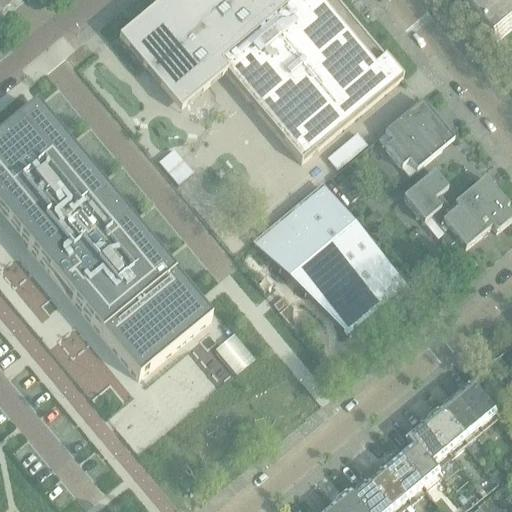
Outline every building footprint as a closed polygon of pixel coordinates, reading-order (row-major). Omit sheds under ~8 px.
[(169,0),(118,43),(143,73),(148,69),(154,74),(167,86),(174,91),(179,95),(181,95),(184,95),(187,95),(190,93),(200,85),(218,69),(225,78),(301,167),(402,82),(336,3),(333,0),(169,0)] [(497,44),(511,31),(511,0),(484,0),(470,12),(497,44)] [(391,146),(383,152),(400,172),(408,166),(416,176),(454,144),(422,106),(384,137),(391,146)] [(35,111),(0,140),(0,217),(15,236),(138,384),(211,324),(35,111)] [(357,137),(327,163),(337,174),(366,149),(357,137)] [(192,176),(173,153),(158,166),(177,189),(192,176)] [(448,193),(434,176),(403,202),(424,227),(430,222),(444,238),(441,242),(442,244),(444,249),(448,250),(452,248),(457,244),(465,254),(491,232),(496,237),(511,224),(511,221),(505,213),(508,211),(485,183),(450,212),(440,200),(448,193)] [(349,188),(341,195),(352,208),(360,201),(349,188)] [(322,191),(269,235),(353,336),(405,292),(322,191)] [(274,306),(272,308),(278,314),(288,306),(282,299),(274,306)] [(220,349),(215,353),(235,378),(254,363),(233,338),(227,343),(220,349)] [(324,358),(318,363),(329,376),(349,359),(344,354),(330,365),(324,358)] [(501,379),(507,373),(497,362),(491,367),(501,379)] [(454,403),(482,436),(498,423),(468,386),(459,394),(462,397),(454,403)] [(446,410),(438,416),(466,449),(482,436),(454,403),(452,400),(443,407),(446,410)] [(438,416),(436,413),(427,420),(429,423),(422,430),(450,463),(466,449),(438,416)] [(406,443),(410,448),(434,476),(450,463),(422,430),(419,426),(411,434),(413,437),(406,443)] [(404,458),(397,464),(424,497),(440,484),(434,476),(410,448),(401,455),(404,458)] [(408,510),(424,497),(397,464),(394,461),(385,468),(388,471),(381,477),(408,510)] [(497,486),(503,480),(496,472),(490,477),(497,486)] [(406,511),(408,510),(381,477),(378,474),(370,481),(372,484),(365,490),(383,511),(406,511)] [(383,511),(365,490),(362,487),(354,494),(356,497),(349,503),(356,511),(383,511)] [(498,494),(497,494),(504,503),(511,497),(504,489),(498,494)] [(356,511),(349,503),(343,496),(335,503),(337,506),(330,511),(356,511)]
